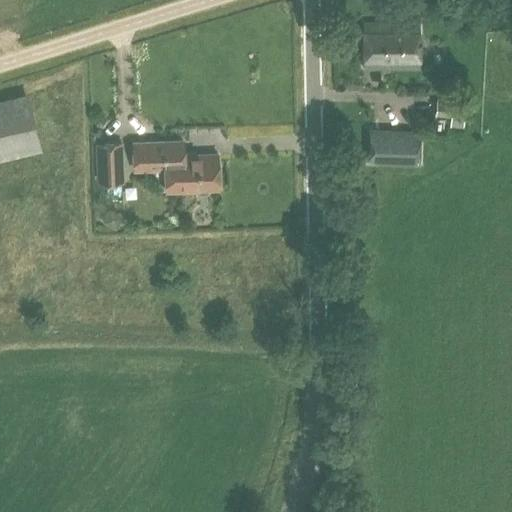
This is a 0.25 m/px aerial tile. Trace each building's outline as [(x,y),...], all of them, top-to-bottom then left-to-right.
[(364,68),(420,68),(419,22),(363,22),(364,68)] [(0,96),(0,110),(31,105),(29,91),(0,96)] [(465,127),(468,101),(438,97),(436,115),(452,116),(451,126),(465,127)] [(0,150),(1,157),(42,150),(35,107),(0,112),(0,150)] [(420,132),(370,130),(369,162),(418,163),(420,132)] [(178,190),(176,140),(134,142),(135,169),(152,168),(152,164),(166,164),(167,190),(178,190)] [(176,140),(178,190),(194,189),(198,193),(208,193),(212,189),(220,188),(218,153),(184,154),(183,140),(176,140)] [(99,171),(123,170),(122,142),(98,143),(99,171)] [(357,205),(372,204),(371,194),(357,194),(357,205)] [(216,213),(203,217),(206,230),(220,226),(216,213)]
